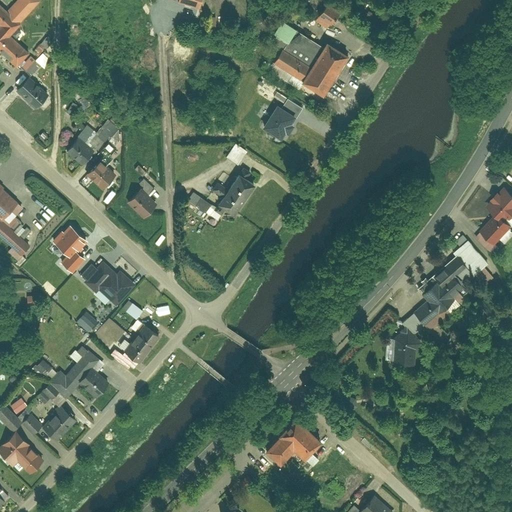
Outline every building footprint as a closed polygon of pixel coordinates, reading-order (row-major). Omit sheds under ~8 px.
[(17,21),(37,0),(36,0),(0,0),(0,24),(0,51),(16,66),(28,52),(9,35),(20,23),(17,21)] [(330,0),(317,17),(327,26),(342,9),(331,0),(330,0)] [(298,27),(285,47),(312,65),(325,45),(298,27)] [(312,65),(303,79),(325,94),(351,53),(329,39),(325,45),(312,65)] [(38,55),(48,43),(44,40),(33,52),(38,55)] [(275,61),(303,79),(312,65),(285,47),(275,61)] [(20,68),(25,72),(35,61),(30,57),(20,68)] [(25,72),(29,76),(30,76),(40,65),(35,61),(25,72)] [(29,101),(36,108),(47,96),(29,78),(30,76),(29,76),(17,89),(29,100),(29,101)] [(84,108),(90,105),(85,95),(79,98),(84,108)] [(279,137),(293,115),(276,104),(262,126),(279,137)] [(113,119),(99,134),(107,141),(120,126),(113,119)] [(90,124),(80,135),(85,140),(96,129),(90,124)] [(67,149),(84,163),(96,150),(85,140),(80,135),(67,149)] [(226,156),(237,164),(247,150),(236,142),(226,156)] [(88,174),(104,188),(119,172),(103,158),(88,174)] [(137,167),(143,173),(147,169),(141,163),(137,167)] [(246,165),(242,171),(250,176),(254,170),(246,165)] [(225,195),(221,201),(228,206),(237,212),(258,182),(250,176),(242,171),(231,187),(225,195)] [(143,186),(151,194),(157,187),(145,176),(139,183),(143,186)] [(215,187),(225,195),(231,187),(220,180),(215,187)] [(0,238),(19,256),(30,245),(13,229),(20,222),(14,216),(23,206),(2,188),(3,186),(0,183),(0,238)] [(129,201),(146,216),(160,202),(151,194),(143,186),(129,201)] [(511,193),(504,186),(499,191),(497,190),(491,197),(492,198),(488,203),(496,211),(504,218),(511,210),(511,193)] [(207,211),(213,202),(195,190),(189,199),(207,211)] [(228,206),(221,201),(216,208),(224,213),(228,206)] [(504,218),(496,211),(480,229),(494,242),(511,224),(504,218)] [(85,240),(67,224),(53,240),(71,256),(85,240)] [(494,242),(480,229),(474,236),(491,252),(498,245),(494,242)] [(451,252),(454,255),(471,276),(486,263),(466,239),(451,252)] [(427,300),(413,311),(424,324),(427,328),(469,292),(462,284),(471,276),(454,255),(417,287),(427,300)] [(102,287),(118,303),(138,283),(122,268),(119,271),(106,259),(99,266),(94,261),(83,272),(88,277),(86,280),(98,291),(102,287)] [(29,294),(30,305),(41,305),(41,293),(29,294)] [(139,317),(145,308),(134,300),(128,309),(139,317)] [(79,319),(90,330),(100,319),(89,308),(79,319)] [(424,324),(413,311),(402,321),(407,326),(413,333),(424,324)] [(126,346),(141,358),(162,332),(147,320),(126,346)] [(394,362),(413,363),(414,347),(420,343),(413,333),(407,326),(406,332),(400,332),(395,338),(394,362)] [(85,342),(92,349),(99,342),(89,333),(83,341),(85,342)] [(50,380),(52,381),(61,389),(68,395),(82,380),(95,366),(102,358),(92,349),(85,342),(79,349),(84,354),(67,372),(62,367),(50,380)] [(116,355),(123,361),(128,355),(121,349),(116,355)] [(52,365),(45,357),(37,365),(44,373),(52,365)] [(112,382),(95,366),(82,380),(99,396),(112,382)] [(52,381),(44,389),(51,396),(53,398),(61,389),(52,381)] [(38,395),(46,402),(51,396),(44,389),(38,395)] [(12,402),(18,411),(28,404),(23,395),(12,402)] [(357,406),(355,396),(343,398),(345,408),(357,406)] [(0,408),(0,414),(15,430),(18,428),(24,422),(25,420),(7,402),(0,408)] [(65,404),(45,424),(58,438),(79,418),(65,404)] [(25,420),(24,422),(34,432),(44,422),(34,412),(25,420)] [(278,462),(292,447),(302,456),(320,438),(293,413),(275,431),(277,433),(263,447),(278,462)] [(46,457),(18,428),(15,430),(0,445),(0,447),(15,463),(19,458),(31,471),(46,457)] [(352,468),(333,450),(326,458),(337,469),(329,478),(341,488),(348,480),(344,477),(352,468)] [(360,511),(390,511),(392,510),(374,493),(359,510),(360,511)]
